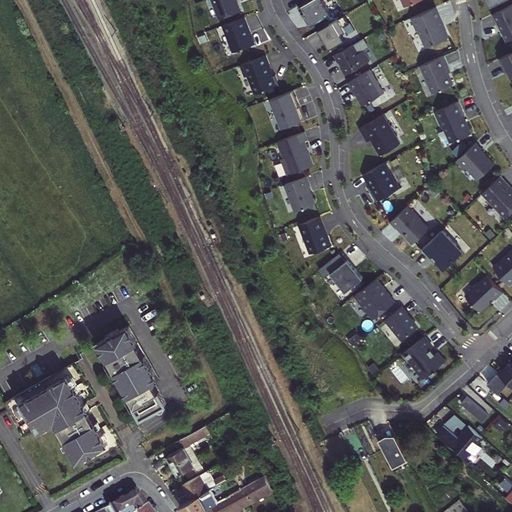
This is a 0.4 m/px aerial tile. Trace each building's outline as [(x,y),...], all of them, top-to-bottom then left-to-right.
[(211,0),(219,19),(240,10),(236,0),(211,0)] [(331,13),(323,0),(309,0),(298,7),(302,14),(303,13),(311,25),(331,13)] [(511,38),(511,3),(492,14),(497,24),(498,24),(507,41),(511,38)] [(441,19),(435,6),(412,17),(417,30),(419,29),(427,46),(448,37),(443,24),(442,25),(439,20),(441,19)] [(349,23),(344,14),(317,30),(322,40),(324,39),(325,38),(329,45),(333,43),(335,46),(345,40),(341,34),(346,31),(343,26),(349,23)] [(244,17),(222,25),(233,52),(253,45),(246,28),(248,27),(244,17)] [(330,49),(335,46),(333,43),(329,45),(325,38),(324,39),(330,49)] [(340,67),(345,75),(370,60),(363,50),(358,53),(353,44),(334,55),(338,62),(339,61),(342,66),(340,67)] [(511,47),(500,54),(511,74),(511,47)] [(444,54),(421,63),(433,93),(456,83),(444,54)] [(248,76),(255,94),(279,85),(275,75),(272,76),(267,64),(269,64),(266,55),(241,65),(245,77),(248,76)] [(370,69),(348,82),(354,91),(363,105),(384,92),(370,69)] [(302,119),(295,101),(298,100),(294,90),(271,98),(282,127),(302,119)] [(460,99),(435,109),(449,143),(474,132),(460,99)] [(383,114),(359,127),(367,141),(371,138),(380,154),(400,143),(383,114)] [(281,159),(287,175),(314,165),(304,141),(308,139),(304,131),(277,141),(283,158),(281,159)] [(468,165),(477,175),(494,161),(477,142),(458,159),(465,167),(468,165)] [(370,190),(376,201),(399,188),(384,162),(363,175),(369,185),(371,184),(374,188),(370,190)] [(511,185),(502,173),(482,190),(504,217),(511,209),(511,185)] [(285,184),(296,211),(315,203),(312,194),(310,193),(308,186),(310,185),(306,176),(285,184)] [(408,205),(391,221),(397,228),(398,227),(401,230),(413,243),(429,228),(408,205)] [(320,216),(299,224),(310,254),(330,246),(322,225),(324,225),(320,216)] [(443,229),(422,249),(429,256),(431,254),(432,255),(435,254),(437,257),(437,260),(438,261),(445,268),(463,251),(443,229)] [(511,249),(494,267),(510,284),(511,281),(511,249)] [(438,261),(437,260),(437,257),(435,254),(432,255),(431,254),(429,256),(435,263),(438,261)] [(348,262),(333,275),(346,291),(363,277),(357,269),(355,271),(348,262)] [(466,295),(480,310),(494,297),(495,298),(503,291),(488,275),(466,295)] [(395,302),(377,278),(355,295),(374,319),(395,302)] [(402,306),(386,319),(402,339),(418,327),(407,313),(408,313),(402,306)] [(159,378),(145,354),(136,339),(137,338),(129,325),(120,331),(109,337),(100,342),(109,358),(116,370),(129,395),(130,395),(135,404),(141,417),(166,403),(154,381),(159,378)] [(109,337),(120,331),(119,327),(107,334),(109,337)] [(425,336),(403,353),(415,367),(416,366),(425,377),(434,370),(434,371),(437,368),(445,361),(438,352),(436,353),(432,348),(434,346),(425,336)] [(511,364),(510,362),(500,373),(510,382),(511,384),(511,364)] [(500,394),(510,382),(500,373),(499,373),(489,384),(500,394)] [(86,410),(82,403),(84,402),(68,374),(21,400),(31,418),(33,417),(40,430),(55,421),(66,439),(65,439),(70,447),(73,445),(80,458),(86,455),(99,448),(98,448),(107,443),(98,427),(96,428),(93,422),(95,422),(87,409),(86,410)] [(474,391),(484,380),(478,375),(468,385),(474,391)] [(474,391),(477,393),(487,382),(484,380),(474,391)] [(467,396),(469,397),(474,391),(468,385),(462,391),(467,396)] [(462,402),(484,421),(489,414),(469,397),(467,396),(462,402)] [(231,410),(234,417),(240,414),(237,407),(231,410)] [(454,412),(446,422),(459,434),(468,425),(454,412)] [(190,444),(210,433),(206,424),(180,439),(185,446),(190,444)] [(384,449),(399,441),(396,435),(386,435),(383,434),(380,434),(378,433),(376,433),(375,433),(384,449)] [(245,443),(251,454),(258,450),(252,439),(245,443)] [(384,449),(394,467),(408,459),(399,441),(384,449)] [(180,477),(187,473),(189,478),(199,472),(196,468),(201,465),(190,444),(185,446),(168,456),(180,477)] [(80,458),(73,445),(70,447),(77,460),(80,458)] [(478,462),(483,457),(479,454),(474,459),(478,462)] [(478,462),(494,476),(498,470),(483,457),(478,462)] [(494,476),(511,491),(511,490),(511,482),(498,470),(494,476)] [(208,489),(201,474),(183,484),(191,498),(208,489)] [(263,492),(264,495),(272,491),(264,476),(241,488),(238,490),(226,497),(211,505),(215,511),(232,511),(241,507),(240,504),(263,492)] [(185,511),(198,511),(211,505),(226,497),(219,483),(208,489),(191,498),(180,504),(185,511)] [(240,504),(241,507),(264,495),(263,492),(240,504)] [(107,507),(110,511),(136,511),(145,506),(137,496),(138,495),(131,493),(130,494),(111,504),(107,507)] [(460,499),(443,511),(466,511),(469,510),(460,499)]
